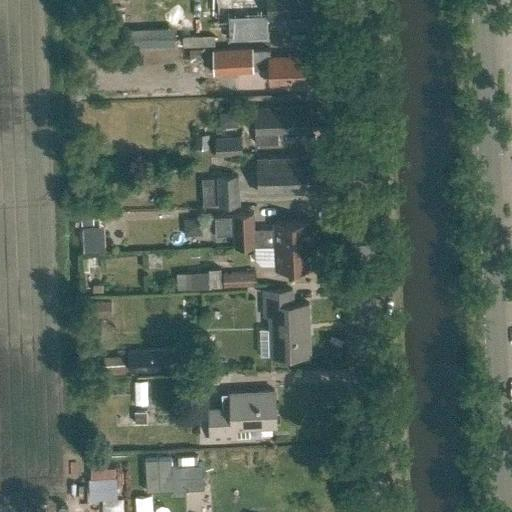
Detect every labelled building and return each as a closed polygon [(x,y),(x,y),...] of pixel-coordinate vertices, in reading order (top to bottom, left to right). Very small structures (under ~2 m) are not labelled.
[(218,0),(219,19),(269,18),(269,21),(286,21),(286,14),(316,13),(316,0),(218,0)] [(167,44),(167,26),(124,26),(124,44),(167,44)] [(212,73),(252,71),(252,69),(269,69),(270,83),(304,82),(303,55),(269,56),(269,49),(251,50),(251,47),(211,49),(212,73)] [(306,105),(257,107),(258,144),(279,143),(279,131),(306,130),(306,105)] [(216,153),(242,152),(241,133),(215,134),(216,153)] [(307,156),(258,158),(259,193),(308,191),(307,156)] [(239,176),(202,177),(203,205),(240,204),(239,176)] [(233,214),(215,215),(216,234),(234,233),(234,246),(275,244),(275,246),(311,245),(310,220),(274,221),(275,226),(255,227),(254,210),(233,211),(233,214)] [(206,213),(180,215),(181,234),(208,232),(206,213)] [(311,245),(275,246),(276,269),(312,267),(311,245)] [(223,272),(224,285),(256,284),(255,271),(223,272)] [(291,289),(263,289),(263,317),(269,317),(270,356),(310,355),(309,303),(292,304),(291,289)] [(127,371),(126,354),(105,355),(106,372),(127,371)] [(236,429),(277,427),(275,391),(230,394),(231,409),(208,410),(210,443),(236,441),(236,429)] [(76,458),(62,458),(64,504),(79,504),(76,458)] [(82,466),(84,500),(113,498),(112,478),(126,478),(126,464),(82,466)]
